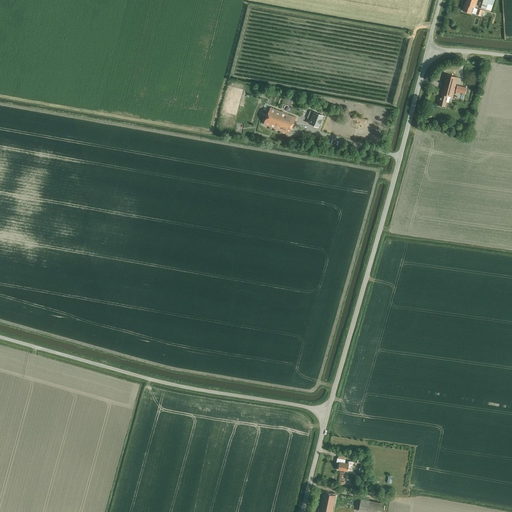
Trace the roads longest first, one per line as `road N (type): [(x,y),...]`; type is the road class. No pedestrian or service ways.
road 1 (unclassified): [(327,412),(423,71)]
road 2 (unclassified): [(327,412),(187,388),(0,335)]
